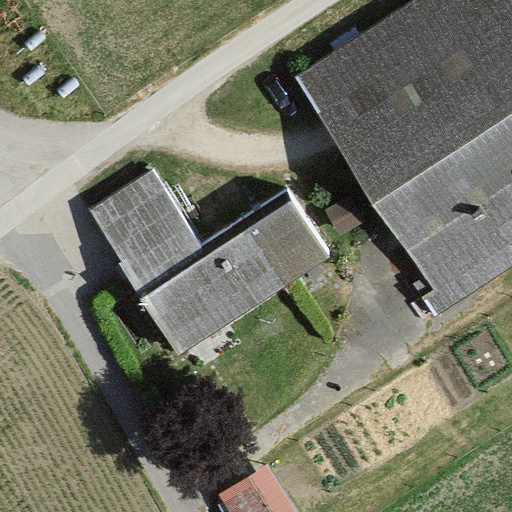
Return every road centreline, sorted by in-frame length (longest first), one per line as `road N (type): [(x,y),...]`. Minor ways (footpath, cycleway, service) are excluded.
road 1 (track): [(319,0),(188,86),(0,229)]
road 2 (track): [(186,511),(0,191)]
